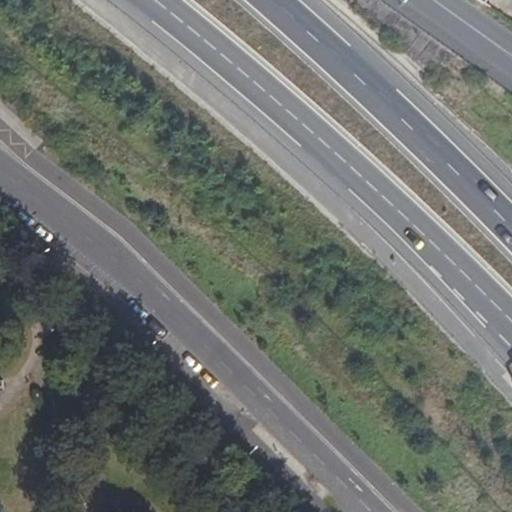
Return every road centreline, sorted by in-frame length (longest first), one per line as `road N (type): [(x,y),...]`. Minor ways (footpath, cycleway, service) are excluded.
road 1 (tertiary): [(0,171),(131,273),(376,511)]
road 2 (trunk): [(117,0),(244,98),(453,287)]
road 3 (trunk): [(511,216),(271,0)]
